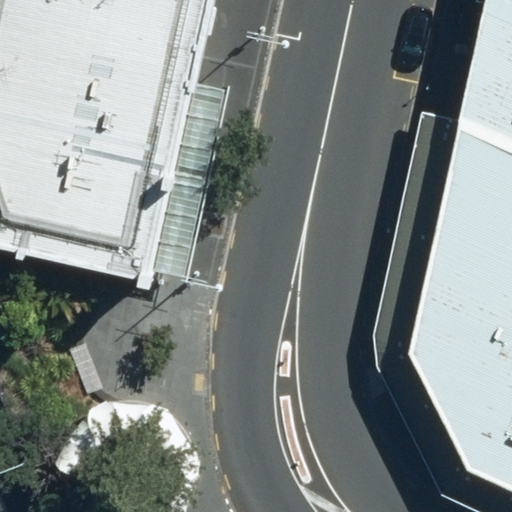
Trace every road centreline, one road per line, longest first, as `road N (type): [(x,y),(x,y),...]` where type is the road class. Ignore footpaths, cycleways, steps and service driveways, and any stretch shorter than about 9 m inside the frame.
road 1 (secondary): [(330,511),(298,464),(282,397),(285,328),(321,133)]
road 2 (secondary): [(351,0),(321,133)]
